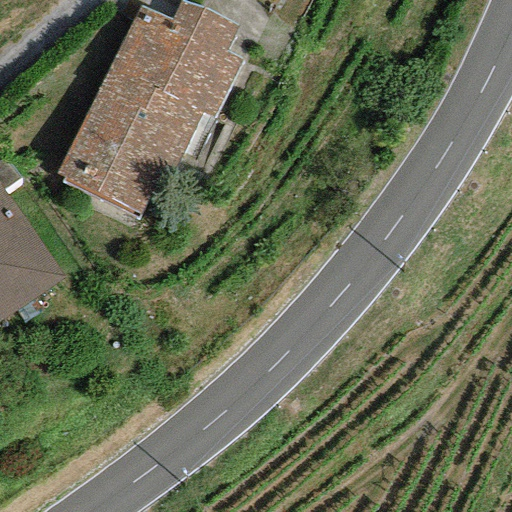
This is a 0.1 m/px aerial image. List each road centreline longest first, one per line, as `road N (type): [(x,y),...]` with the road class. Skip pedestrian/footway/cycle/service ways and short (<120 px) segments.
road 1 (secondary): [(511,24),(452,143),(373,254),(228,407),(88,511)]
road 2 (residential): [(106,0),(0,93)]
